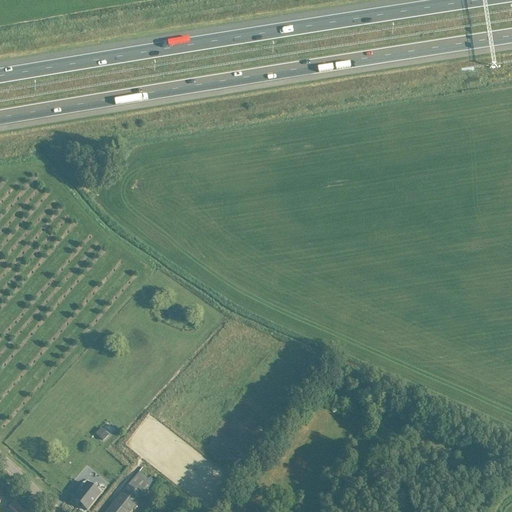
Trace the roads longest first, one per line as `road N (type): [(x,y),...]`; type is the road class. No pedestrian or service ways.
road 1 (motorway): [(0,117),(511,35)]
road 2 (motorway): [(473,0),(0,75)]
